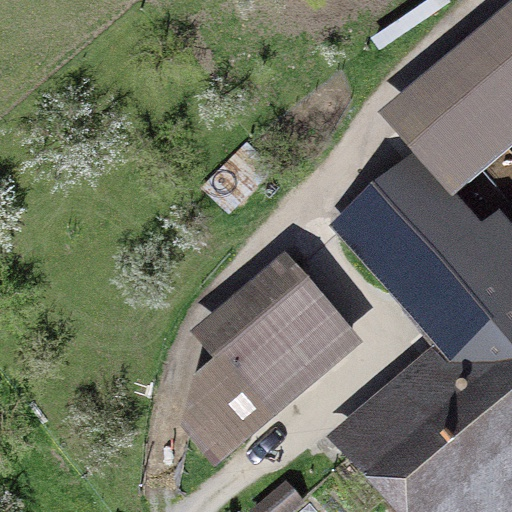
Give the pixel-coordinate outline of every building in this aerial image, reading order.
[(511,33),(410,120),(466,189),(511,150),(511,33)] [(247,146),(204,189),(225,211),(269,167),(247,146)] [(354,241),(409,307),(480,246),(423,183),(354,241)] [(417,511),(489,511),(511,493),(511,219),(480,246),(409,307),(458,367),(362,446),(417,511)] [(314,274),(285,298),(297,314),(263,342),(311,397),(373,346),(314,274)] [(286,385),(223,435),(238,452),(300,402),(286,385)]
